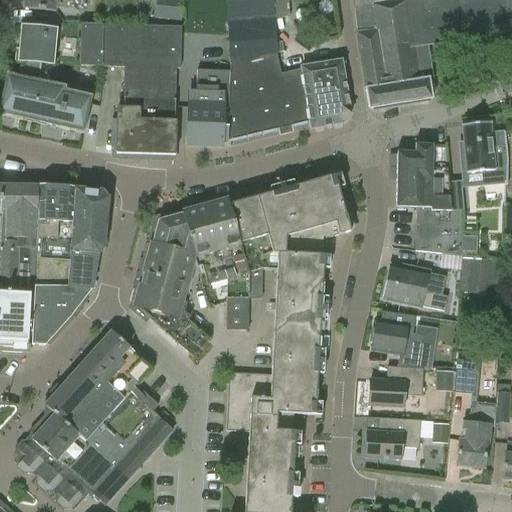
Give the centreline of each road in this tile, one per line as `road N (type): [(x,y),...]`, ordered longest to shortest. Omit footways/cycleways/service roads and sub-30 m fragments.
road 1 (residential): [(339,486),(348,357),(376,217),(364,140)]
road 2 (residential): [(188,511),(195,388),(104,305)]
road 3 (residential): [(364,140),(211,179),(136,180)]
road 4 (residential): [(511,506),(339,486)]
road 5 (residential): [(511,81),(364,140)]
road 6 (residential): [(364,140),(344,0)]
road 7 (residential): [(136,180),(0,148)]
road 8 (residential): [(104,305),(136,180)]
